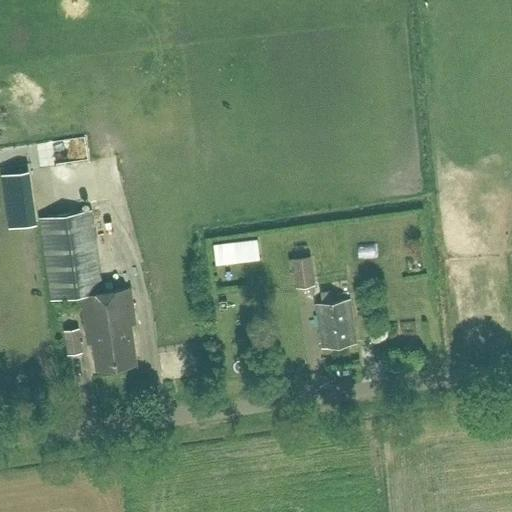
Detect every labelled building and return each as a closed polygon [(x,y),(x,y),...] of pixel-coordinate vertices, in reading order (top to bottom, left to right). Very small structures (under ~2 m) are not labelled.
[(27,170),(3,173),(10,225),(34,221),(27,170)] [(95,366),(136,360),(130,322),(135,321),(130,285),(102,289),(90,207),(39,214),(50,296),(80,292),(87,341),(92,340),(95,366)] [(257,237),(213,243),(215,264),(259,258),(257,237)] [(294,285),(314,282),(310,253),(291,255),(294,285)] [(321,344),(355,339),(348,295),(314,300),(321,344)] [(77,328),(64,329),(68,354),(81,352),(77,328)]
